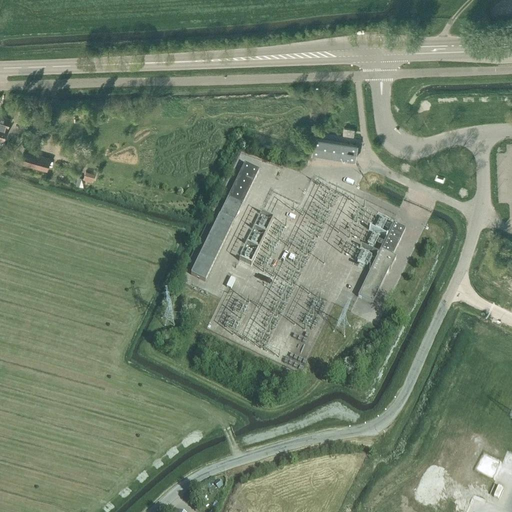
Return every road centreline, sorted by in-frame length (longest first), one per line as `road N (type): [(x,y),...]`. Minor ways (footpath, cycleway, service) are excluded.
road 1 (unclassified): [(155,511),(221,465),(385,420),(397,409),(481,216)]
road 2 (secondary): [(381,53),(0,68)]
road 3 (unclassified): [(0,87),(381,74)]
road 4 (unclassified): [(478,146),(399,139),(384,117),(381,74)]
road 5 (unclassified): [(381,74),(511,69)]
road 6 (secondary): [(381,53),(511,49)]
